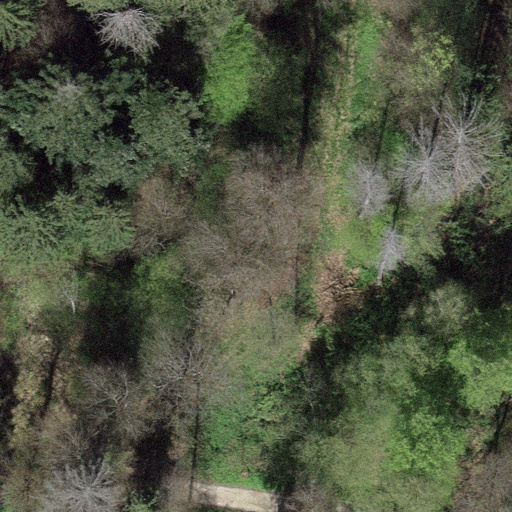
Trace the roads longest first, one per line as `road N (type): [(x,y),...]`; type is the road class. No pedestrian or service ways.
road 1 (track): [(106,477),(271,317),(299,278),(371,0)]
road 2 (track): [(106,477),(313,511)]
